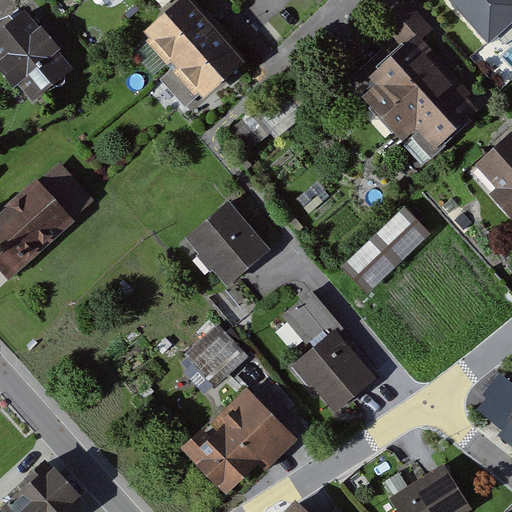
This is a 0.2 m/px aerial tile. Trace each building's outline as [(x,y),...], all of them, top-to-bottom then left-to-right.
[(245,61),(187,0),(146,40),(204,100),(245,61)] [(511,0),(448,0),(488,45),(511,23),(511,0)] [(435,153),(483,109),(427,47),(442,34),(419,9),(395,31),(408,46),(370,81),(435,153)] [(78,70),(25,12),(0,34),(0,69),(36,109),(78,70)] [(511,138),(475,175),(511,211),(511,138)] [(168,169),(156,155),(134,176),(147,189),(168,169)] [(95,202),(59,162),(0,214),(0,263),(11,276),(95,202)] [(271,251),(228,203),(188,238),(230,287),(271,251)] [(433,234),(408,208),(347,265),(372,292),(433,234)] [(375,379),(344,345),(354,336),(314,292),(286,317),(317,352),(299,368),(338,412),(375,379)] [(245,350),(221,324),(193,351),(216,376),(245,350)] [(511,380),(500,373),(475,408),(493,420),(511,391),(511,380)] [(140,390),(130,401),(140,411),(150,400),(140,390)] [(261,468),(293,438),(254,396),(222,425),(260,466),(261,468)] [(226,497),(260,466),(222,425),(188,456),(226,497)] [(465,511),(476,505),(449,464),(395,498),(403,511),(465,511)] [(79,511),(86,506),(49,466),(2,509),(4,511),(79,511)] [(306,511),(296,502),(287,511),(306,511)]
